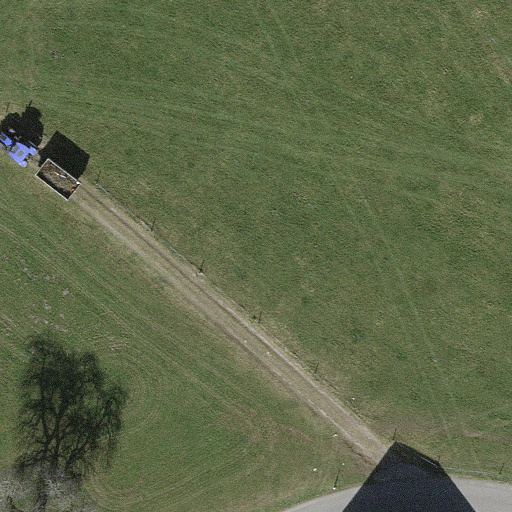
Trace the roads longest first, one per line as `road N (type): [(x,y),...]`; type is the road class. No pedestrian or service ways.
road 1 (track): [(0,130),(380,453),(433,511)]
road 2 (unclassified): [(357,511),(422,499),(507,511)]
